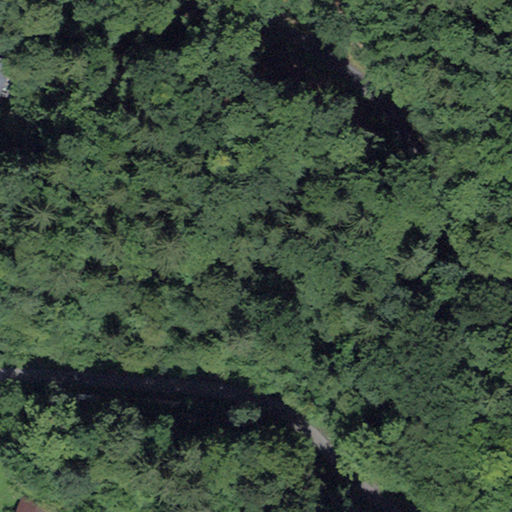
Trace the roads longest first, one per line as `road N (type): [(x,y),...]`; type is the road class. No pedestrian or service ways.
road 1 (unclassified): [(135,0),(178,21),(306,40),(357,71),(511,309)]
road 2 (unclassified): [(403,511),(306,438),(225,397),(0,373)]
